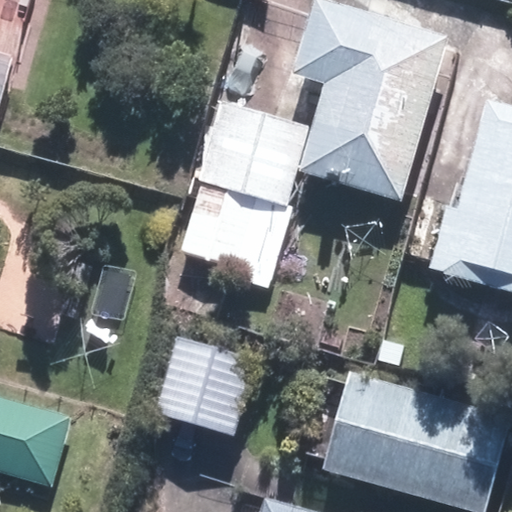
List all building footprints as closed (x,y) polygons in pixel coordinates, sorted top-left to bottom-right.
[(321,177),(415,205),(465,43),(338,5),(314,80),(348,90),(321,177)] [(277,42),(241,33),(226,95),(262,104),(277,42)] [(446,276),(511,293),(511,107),(507,106),(504,116),(499,115),(471,217),(462,215),(446,276)] [(240,280),(279,291),(302,210),(297,209),(319,131),(239,108),(196,259),(242,271),(240,280)] [(192,339),(215,346),(222,326),(200,318),(192,339)] [(172,417),(245,439),(267,367),(193,345),(172,417)] [(343,474),(481,511),(501,511),(511,473),(511,420),(369,382),(343,474)] [(0,464),(53,480),(73,409),(0,388),(0,464)] [(346,511),(277,492),(271,511),(346,511)]
